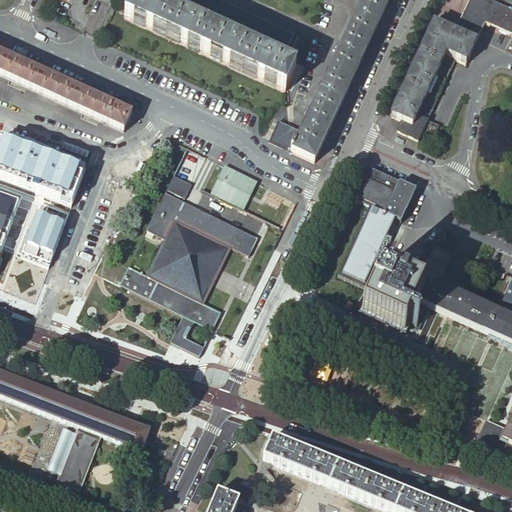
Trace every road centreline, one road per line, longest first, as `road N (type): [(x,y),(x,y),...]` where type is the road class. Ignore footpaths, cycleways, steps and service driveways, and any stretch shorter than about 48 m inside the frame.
road 1 (residential): [(172,511),(329,192)]
road 2 (residential): [(36,335),(113,150)]
road 3 (residential): [(329,192),(167,104)]
road 4 (residential): [(354,140),(417,0)]
road 5 (residential): [(511,62),(497,59),(481,70),(467,149),(450,182)]
road 6 (residential): [(511,251),(434,215),(450,182)]
road 7 (residential): [(0,108),(113,150)]
